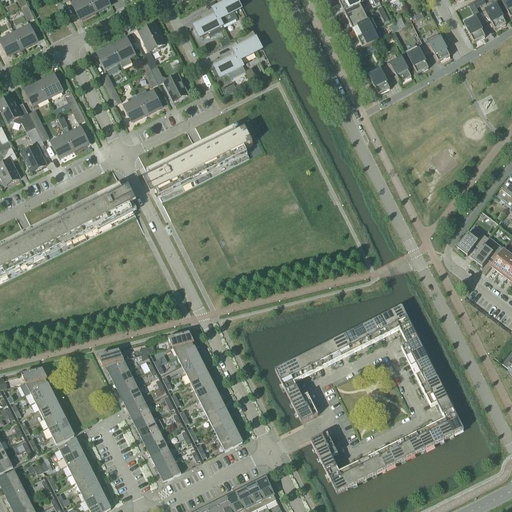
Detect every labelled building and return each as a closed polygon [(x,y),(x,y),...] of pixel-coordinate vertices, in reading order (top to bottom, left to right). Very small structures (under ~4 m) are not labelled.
[(15,0),(20,10),(26,6),(23,0),(15,0)] [(95,15),(86,0),(81,0),(82,1),(71,6),(75,15),(77,14),(81,22),(95,15)] [(104,1),(105,0),(86,0),(95,15),(108,8),(104,1)] [(237,21),(233,14),(240,11),(235,0),(219,0),(222,6),(213,10),(222,29),(237,21)] [(359,6),(363,4),(360,0),(346,0),(338,4),(343,14),(359,6)] [(511,0),(499,0),(500,2),(510,21),(511,19),(511,0)] [(27,23),(33,20),(26,6),(20,10),(27,23)] [(363,15),(359,6),(343,14),(347,23),(363,15)] [(494,32),(505,26),(496,8),(484,13),(484,12),(479,15),(484,26),(489,23),(494,32)] [(224,32),(222,29),(213,10),(202,16),(205,22),(194,28),(199,39),(207,35),(209,39),(224,32)] [(413,25),(423,19),(421,14),(411,20),(413,25)] [(368,24),(368,23),(363,15),(347,23),(352,32),(368,24)] [(479,28),(484,26),(479,15),(473,18),(475,21),(463,26),(473,45),(484,39),(479,28)] [(357,41),(376,31),(371,22),(368,23),(368,24),(352,32),(357,41)] [(32,37),(33,36),(29,27),(14,35),(22,51),(36,45),(32,37)] [(163,48),(164,47),(155,27),(139,35),(148,54),(143,57),(150,72),(157,69),(149,54),(156,51),(159,52),(162,50),(163,48)] [(361,51),(381,41),(376,31),(357,41),(361,51)] [(239,62),(261,51),(252,34),(239,40),(242,46),(233,51),(239,62)] [(9,58),(22,51),(14,35),(0,41),(0,45),(3,51),(5,50),(9,58)] [(427,44),(422,47),(427,57),(433,55),(438,65),(449,59),(437,36),(426,42),(427,44)] [(125,42),(112,49),(120,65),(122,70),(132,66),(129,61),(135,58),(131,49),(129,50),(125,42)] [(416,48),(405,53),(407,58),(416,77),(428,71),(422,60),(427,57),(422,47),(417,49),(416,48)] [(120,65),(112,49),(98,56),(102,63),(100,64),(105,73),(120,65)] [(245,74),(239,62),(233,51),(223,56),(226,63),(214,69),(220,80),(228,76),(230,81),(244,74),(245,74)] [(144,76),(150,72),(143,59),(137,62),(144,76)] [(399,86),(410,80),(401,61),(390,67),(389,65),(383,67),(389,78),(394,75),(399,86)] [(384,81),(389,78),(383,67),(378,70),(379,73),(368,78),(378,97),(389,92),(384,81)] [(170,82),(162,79),(157,69),(150,72),(158,87),(164,85),(173,103),(187,97),(177,78),(170,82)] [(151,90),(157,86),(150,72),(144,76),(151,90)] [(107,94),(114,91),(107,77),(100,80),(107,94)] [(58,85),(56,86),(53,78),(39,85),(47,102),(63,94),(58,85)] [(32,109),(47,102),(39,85),(26,92),(29,100),(28,100),(32,109)] [(114,108),(121,105),(114,91),(107,94),(114,108)] [(153,93),(147,96),(145,92),(136,97),(146,117),(159,110),(155,103),(157,102),(153,93)] [(71,112),(78,109),(71,95),(64,98),(71,112)] [(132,124),(146,117),(136,97),(127,101),(129,105),(122,108),(127,117),(128,116),(132,124)] [(35,130),(28,116),(27,115),(21,118),(11,99),(7,101),(5,101),(1,102),(1,104),(0,104),(0,113),(6,126),(13,122),(14,124),(19,126),(21,125),(26,134),(35,130)] [(78,126),(85,122),(78,109),(71,112),(78,126)] [(35,130),(41,127),(34,113),(28,116),(35,130)] [(63,118),(57,121),(63,132),(67,129),(68,129),(63,118)] [(35,130),(42,144),(48,141),(41,127),(35,130)] [(1,129),(0,129),(0,143),(1,147),(8,143),(1,129)] [(65,137),(73,153),(87,146),(83,139),(85,138),(80,129),(70,134),(67,129),(63,132),(65,137)] [(43,147),(42,144),(35,130),(26,134),(33,149),(30,151),(31,151),(21,156),(30,174),(36,171),(36,172),(46,167),(37,150),(43,147)] [(244,132),(236,136),(234,131),(146,175),(161,204),(249,160),(244,151),(252,147),(244,132)] [(60,160),(73,153),(65,137),(50,144),(54,153),(56,152),(60,160)] [(11,164),(17,161),(11,149),(8,151),(3,162),(4,166),(0,167),(0,178),(5,188),(19,180),(11,164)] [(511,178),(501,192),(502,193),(498,198),(506,205),(505,206),(511,211),(511,209),(511,208),(511,178)] [(0,285),(135,218),(120,188),(0,248),(0,285)] [(468,236),(457,250),(467,257),(474,247),(479,251),(480,251),(486,242),(487,242),(488,241),(482,236),(481,238),(472,231),(468,237),(468,236)] [(479,251),(472,261),(482,269),(489,259),(494,262),(495,263),(503,252),(497,247),(488,241),(487,242),(486,242),(480,251),(479,251)] [(492,266),(491,268),(494,270),(493,270),(498,274),(511,258),(503,252),(495,263),(494,262),(492,265),(492,266)] [(511,258),(498,274),(504,278),(506,280),(511,272),(511,258)] [(401,311),(392,316),(400,331),(409,327),(401,311)] [(392,316),(382,321),(388,332),(390,336),(396,333),(399,332),(400,331),(392,316)] [(382,321),(373,326),(380,341),(384,339),(390,336),(388,332),(382,321)] [(373,326),(363,330),(371,346),(377,343),(380,341),(373,326)] [(400,331),(399,332),(404,341),(402,342),(405,348),(417,343),(409,327),(400,331)] [(363,330),(353,335),(359,347),(361,351),(367,348),(371,346),(363,330)] [(192,345),(194,344),(189,335),(168,340),(172,349),(192,345)] [(353,335),(343,340),(351,356),(355,354),(361,351),(359,347),(353,335)] [(511,335),(511,353),(503,365),(494,359),(493,359),(511,373),(511,335)] [(343,340),(334,345),(339,356),(342,361),(347,358),(351,356),(343,340)] [(405,348),(401,350),(404,356),(406,360),(422,352),(417,343),(405,348)] [(194,350),(192,345),(172,349),(177,359),(194,350)] [(334,345),(324,350),(332,365),(336,364),(342,361),(339,356),(334,345)] [(181,367),(199,359),(194,350),(177,359),(181,367)] [(324,350),(314,355),(320,366),(322,370),(328,367),(332,365),(324,350)] [(107,355),(97,358),(102,367),(104,367),(123,362),(124,362),(128,361),(127,357),(126,355),(121,357),(119,352),(118,353),(109,355),(107,355)] [(422,352),(406,360),(408,364),(411,370),(415,368),(427,362),(422,352)] [(314,355),(305,359),(313,375),(316,373),(322,370),(320,366),(314,355)] [(186,376),(203,367),(199,359),(181,367),(186,376)] [(305,359),(295,364),(301,376),(303,380),(309,377),(313,375),(305,359)] [(123,362),(104,367),(112,381),(129,373),(124,362),(123,362)] [(415,368),(411,370),(414,376),(416,380),(431,372),(427,362),(415,368)] [(295,364),(285,369),(293,385),(294,385),(297,383),(303,380),(301,376),(295,364)] [(186,377),(182,379),(185,386),(190,384),(190,385),(207,376),(203,367),(186,376),(186,377)] [(285,369),(276,374),(284,389),(293,385),(285,369)] [(26,386),(45,382),(47,381),(42,372),(21,377),(26,386)] [(431,372),(416,380),(418,383),(421,389),(425,387),(436,382),(431,372)] [(129,373),(112,381),(116,390),(133,381),(129,373)] [(194,393),(212,384),(207,376),(190,385),(194,393)] [(133,381),(116,390),(120,399),(138,390),(133,381)] [(30,395),(48,387),(45,382),(26,386),(20,388),(25,398),(30,395)] [(425,387),(421,389),(424,395),(425,399),(441,392),(436,382),(425,387)] [(199,402),(216,393),(212,384),(194,393),(199,402)] [(293,385),(284,389),(292,405),(304,399),(300,393),(298,394),(294,385),(293,385)] [(35,404),(52,396),(48,387),(30,395),(35,404)] [(138,390),(120,399),(125,407),(142,398),(138,390)] [(441,392),(425,399),(427,403),(430,409),(434,406),(446,401),(441,392)] [(203,410),(220,402),(216,393),(199,402),(203,410)] [(39,413),(57,404),(52,396),(35,404),(39,413)] [(304,399),(292,405),(297,415),(313,407),(311,403),(308,397),(304,399)] [(142,398),(125,407),(129,416),(146,407),(142,398)] [(446,401),(434,406),(438,413),(440,412),(444,421),(445,421),(454,417),(446,401)] [(207,419),(225,410),(220,402),(203,410),(207,419)] [(44,421),(61,413),(57,404),(39,413),(44,421)] [(146,407),(129,416),(133,424),(150,415),(146,407)] [(313,407),(297,415),(302,425),(314,419),(318,417),(314,411),(313,407)] [(8,418),(12,416),(9,410),(5,412),(4,411),(0,413),(0,415),(3,421),(8,418)] [(212,427),(229,419),(225,410),(207,419),(212,427)] [(48,430),(65,421),(61,413),(44,421),(48,430)] [(150,415),(133,424),(137,433),(155,424),(150,415)] [(454,417),(445,421),(453,437),(462,432),(454,417)] [(216,436),(233,427),(229,419),(212,427),(216,436)] [(52,438),(69,430),(65,421),(48,430),(52,438)] [(441,423),(435,426),(437,430),(443,442),(453,437),(445,421),(444,421),(441,423)] [(155,424),(137,433),(142,441),(159,433),(163,431),(159,422),(155,424)] [(429,429),(425,431),(433,447),(443,442),(437,430),(435,426),(429,429)] [(220,445),(238,436),(233,427),(216,436),(220,445)] [(69,430),(52,438),(57,447),(74,438),(69,430)] [(416,435),(416,436),(424,451),(433,447),(425,431),(422,433),(416,435)] [(159,433),(142,441),(146,450),(163,441),(159,433)] [(225,453),(242,445),(238,436),(220,445),(225,453)] [(323,438),(311,444),(317,454),(332,446),(330,442),(327,436),(323,438)] [(412,438),(406,441),(408,445),(414,456),(424,451),(416,436),(412,438)] [(163,441),(146,450),(150,458),(168,450),(163,441)] [(400,444),(396,445),(404,461),(414,456),(408,445),(406,441),(400,444)] [(63,459),(80,451),(76,442),(58,451),(63,459)] [(393,447),(387,450),(389,455),(395,466),(404,461),(396,445),(393,447)] [(332,446),(317,454),(321,463),(333,458),(337,456),(334,450),(332,446)] [(168,450),(150,458),(155,467),(172,458),(168,450)] [(381,453),(377,455),(385,471),(395,466),(389,455),(387,450),(381,453)] [(67,468),(84,459),(80,451),(63,459),(67,468)] [(0,464),(8,460),(4,452),(0,453),(0,464)] [(373,457),(367,460),(370,464),(375,476),(385,471),(377,455),(373,457)] [(172,458),(155,467),(159,475),(176,467),(172,458)] [(333,458),(321,463),(329,479),(338,475),(339,474),(334,465),(336,464),(333,458)] [(71,477),(89,468),(84,459),(67,468),(71,477)] [(0,475),(13,469),(8,460),(0,464),(0,475)] [(362,463),(358,465),(366,481),(375,476),(370,464),(367,460),(362,463)] [(354,467),(348,470),(350,474),(356,485),(366,481),(358,465),(354,467)] [(176,467),(159,475),(163,484),(164,484),(181,476),(176,467)] [(76,485),(93,476),(89,468),(71,477),(76,485)] [(339,474),(338,475),(346,490),(356,485),(350,474),(348,470),(342,473),(339,474)] [(0,487),(2,490),(19,482),(14,473),(0,479),(0,487)] [(338,475),(329,479),(337,495),(346,490),(338,475)] [(80,494),(97,485),(93,476),(76,485),(80,494)] [(6,499),(23,490),(19,482),(2,490),(6,499)] [(266,507),(276,502),(267,483),(262,485),(261,484),(255,487),(256,489),(257,488),(266,507)] [(84,502),(102,494),(97,485),(80,494),(84,502)] [(256,511),(266,507),(257,488),(256,489),(252,490),(251,488),(245,491),(246,493),(247,493),(256,511)] [(10,507),(28,499),(23,490),(6,499),(10,507)] [(244,511),(255,511),(256,511),(247,493),(246,493),(243,495),(242,493),(236,496),(237,498),(244,511)] [(89,511),(106,502),(102,494),(84,502),(89,511)] [(232,511),(244,511),(237,498),(233,500),(232,498),(226,501),(227,503),(228,503),(232,511)] [(12,511),(22,511),(32,507),(28,499),(10,507),(12,511)] [(89,511),(108,511),(111,511),(106,502),(89,511)] [(232,511),(228,503),(227,503),(223,505),(223,503),(216,506),(217,508),(218,508),(220,511),(232,511)]
